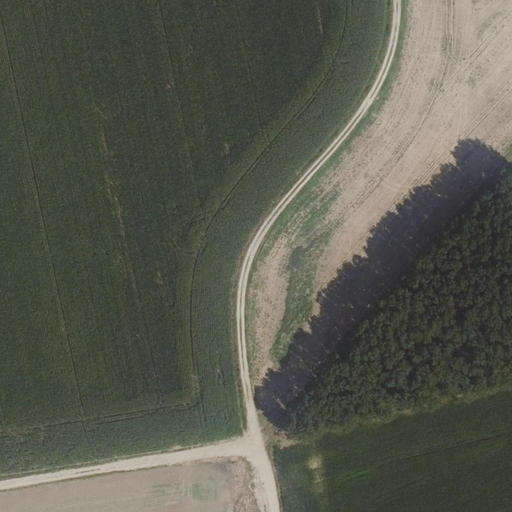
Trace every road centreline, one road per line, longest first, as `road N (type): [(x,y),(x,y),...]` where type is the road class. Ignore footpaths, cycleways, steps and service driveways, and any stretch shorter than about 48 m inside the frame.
road 1 (track): [(259,452),(242,334),(250,265),(263,238),(371,109),(400,39),(400,0)]
road 2 (track): [(259,452),(0,491)]
